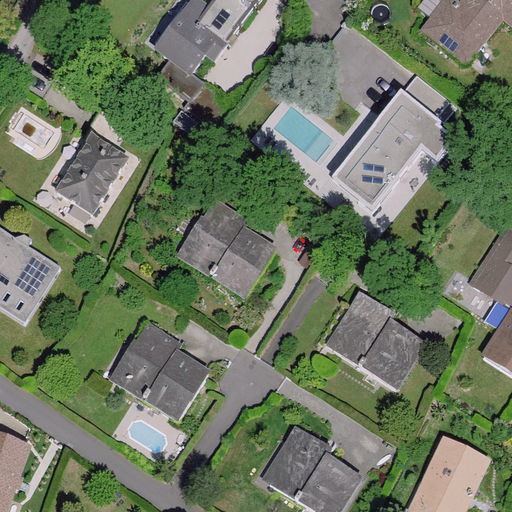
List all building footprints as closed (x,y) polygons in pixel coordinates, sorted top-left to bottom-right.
[(195,1),(157,54),(171,64),(194,81),(216,51),(226,58),(241,37),(236,34),(252,11),(235,0),(215,0),(208,11),(195,1)] [(449,2),(422,37),(470,73),(505,27),(511,32),(511,0),(471,0),(462,12),(449,2)] [(194,81),(171,64),(158,80),(191,104),(203,87),(194,81)] [(452,111),(414,81),(401,96),(439,127),(452,111)] [(203,87),(191,104),(187,110),(216,131),(232,108),(203,87)] [(255,97),(236,121),(248,131),(267,107),(255,97)] [(451,144),(397,100),(330,181),(371,214),(422,153),(435,164),(451,144)] [(130,161),(92,138),(57,196),(95,219),(130,161)] [(244,300),(274,255),(240,233),(245,225),(216,206),(181,260),(244,300)] [(51,261),(0,228),(0,297),(20,310),(51,261)] [(511,234),(508,232),(474,286),(504,304),(506,301),(511,304),(511,234)] [(399,396),(427,352),(390,330),(396,320),(359,297),(326,351),(399,396)] [(511,318),(485,362),(511,378),(511,318)] [(185,429),(213,385),(177,362),(182,353),(146,330),(112,384),(185,429)] [(311,511),(345,511),(362,485),(327,463),(332,455),(295,432),(264,483),(311,511)] [(9,511),(31,451),(0,439),(0,511),(9,511)] [(469,511),(491,468),(444,446),(412,511),(469,511)]
